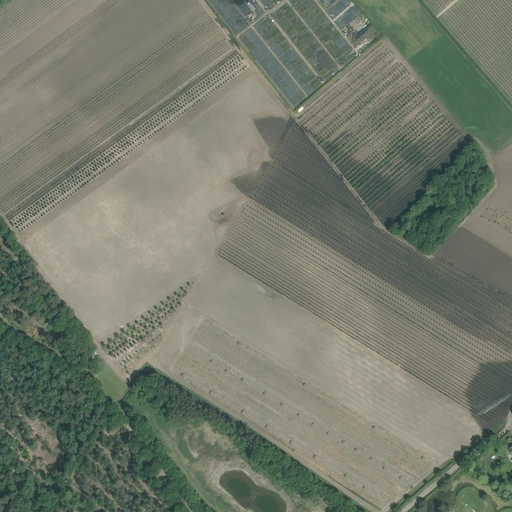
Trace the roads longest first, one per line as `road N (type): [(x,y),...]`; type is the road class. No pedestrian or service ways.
road 1 (track): [(116,409),(91,379),(0,322)]
road 2 (unclassified): [(402,511),(511,419)]
road 3 (track): [(116,409),(190,511)]
